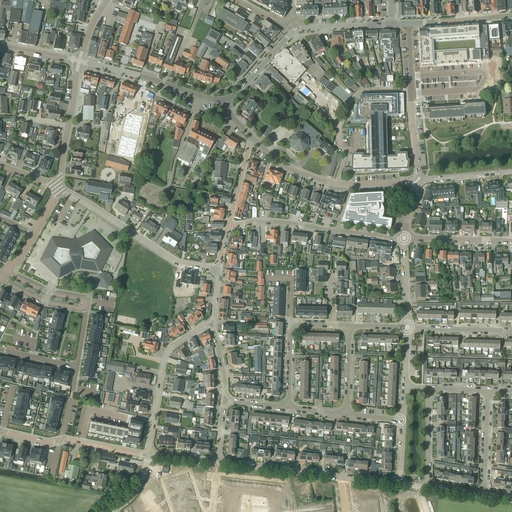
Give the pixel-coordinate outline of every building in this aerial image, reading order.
[(27,45),(28,39),(27,39),(28,34),(27,33),(33,3),(30,2),(21,0),(12,0),(11,10),(9,23),(22,25),(21,32),(20,32),(18,44),(22,45),(27,45)] [(132,6),(134,1),(132,0),(123,0),(122,3),(126,5),(125,7),(134,11),(136,7),(132,6)] [(178,0),(176,6),(174,10),(177,11),(179,12),(182,7),(186,9),(188,5),(187,5),(189,0),(181,0),(180,0),(178,0)] [(270,11),(283,19),(287,11),(287,2),(288,2),(287,0),(275,0),(276,1),(276,5),(271,2),(272,0),(252,0),(252,1),(257,4),(258,4),(262,6),(268,9),(268,7),(271,9),(270,11)] [(302,0),(303,0),(306,0),(310,0),(314,0),(315,3),(313,3),(313,17),(318,17),(318,16),(317,7),(321,7),(320,0),(302,0)] [(328,0),(320,0),(321,7),(322,7),(323,16),(331,15),(331,2),(330,1),(329,0),(328,0)] [(331,15),(337,15),(336,6),(335,0),(328,0),(329,0),(330,1),(331,2),(331,15)] [(335,0),(336,6),(337,15),(346,15),(346,1),(340,1),(339,0),(335,0)] [(358,0),(351,0),(351,3),(355,3),(355,5),(356,7),(353,7),(353,12),(354,12),(355,19),(361,19),(361,6),(360,6),(358,3),(358,0)] [(405,0),(404,4),(405,17),(415,16),(415,5),(414,5),(414,0),(405,0)] [(478,0),(479,2),(481,2),(482,13),(492,12),(491,1),(490,0),(478,0)] [(51,1),(49,7),(58,9),(60,11),(63,12),(65,9),(66,4),(51,1)] [(374,17),(378,17),(378,14),(374,14),(373,6),(378,6),(378,5),(380,5),(380,1),(366,1),(367,18),(374,18),(374,17)] [(455,15),(454,5),(459,5),(458,1),(451,1),(451,4),(447,4),(447,5),(445,6),(446,12),(447,11),(448,16),(455,15)] [(467,2),(463,3),(463,1),(461,2),(461,3),(462,12),(464,12),(464,14),(477,13),(476,2),(472,2),(472,1),(468,1),(468,2),(467,2)] [(0,10),(0,20),(1,21),(1,24),(4,24),(5,21),(4,21),(6,11),(10,12),(11,2),(10,2),(9,3),(1,2),(0,10)] [(28,33),(29,33),(38,35),(42,13),(37,12),(39,4),(36,4),(36,2),(35,2),(28,33)] [(313,17),(313,3),(304,3),(304,5),(302,5),(302,8),(300,8),(301,16),(303,16),(303,17),(313,17)] [(241,33),(246,26),(247,26),(248,25),(246,24),(222,9),(216,19),(220,21),(240,33),(242,34),(241,33)] [(137,14),(137,13),(129,11),(128,15),(127,15),(124,25),(118,44),(126,47),(134,22),(136,23),(139,14),(137,14)] [(124,25),(127,15),(118,12),(115,22),(124,25)] [(84,18),(72,16),(71,21),(70,24),(77,25),(78,23),(83,24),(83,23),(84,23),(84,20),(83,20),(84,18)] [(215,20),(207,17),(205,23),(212,26),(215,20)] [(276,37),(280,32),(264,22),(262,25),(268,30),(276,37)] [(165,29),(170,31),(171,30),(175,31),(177,26),(176,26),(169,24),(167,23),(165,29)] [(499,25),(488,25),(489,40),(500,39),(499,25)] [(75,27),(72,26),(72,28),(70,35),(71,36),(69,48),(77,50),(80,37),(75,36),(73,36),(75,27)] [(420,30),(419,31),(419,32),(420,34),(420,38),(420,40),(421,40),(421,42),(420,42),(421,57),(421,58),(422,65),(422,66),(423,66),(427,65),(433,65),(437,64),(437,66),(470,64),(470,63),(470,62),(481,62),(481,61),(489,60),(487,27),(479,27),(479,26),(471,26),(464,27),(457,27),(457,28),(443,29),(443,28),(427,29),(427,30),(423,30),(420,30)] [(101,39),(99,48),(97,57),(104,58),(106,48),(109,38),(110,38),(113,29),(105,27),(104,27),(103,33),(101,39)] [(210,29),(205,38),(216,44),(216,45),(222,35),(210,29)] [(261,33),(259,31),(257,30),(257,31),(252,36),(255,39),(266,48),(271,42),(261,33)] [(265,33),(264,34),(272,41),(276,37),(268,30),(265,33)] [(54,40),(55,32),(50,31),(49,32),(45,31),(42,44),(49,45),(50,39),(54,40)] [(382,31),(379,32),(380,50),(383,50),(384,63),(393,62),(393,49),(398,49),(397,39),(395,39),(395,31),(386,31),(386,32),(382,32),(382,31)] [(354,43),(362,42),(361,32),(352,33),(352,41),(353,41),(353,38),(354,43)] [(28,39),(27,45),(35,47),(38,35),(29,33),(28,39)] [(144,34),(144,33),(144,34),(142,38),(141,38),(141,39),(138,48),(137,47),(133,63),(132,63),(132,65),(142,68),(148,51),(151,42),(151,40),(152,36),(144,34)] [(352,33),(343,34),(344,42),(348,42),(348,43),(350,43),(350,42),(352,42),(352,41),(352,33)] [(332,48),(343,47),(342,34),(331,34),(332,48)] [(62,51),(64,41),(60,40),(61,37),(56,36),(53,49),(54,50),(54,51),(57,51),(58,50),(62,51)] [(163,68),(172,71),(174,67),(171,66),(182,39),(175,36),(163,68)] [(233,65),(234,64),(233,62),(231,61),(229,63),(219,56),(221,54),(213,49),(216,44),(205,38),(202,43),(198,51),(199,51),(196,56),(201,59),(207,48),(212,50),(208,57),(216,60),(214,62),(226,70),(229,65),(230,66),(234,69),(233,70),(240,76),(242,74),(243,74),(244,73),(244,72),(237,66),(236,67),(233,65)] [(319,38),(314,40),(320,52),(325,49),(327,53),(329,52),(328,49),(327,48),(326,49),(325,47),(324,47),(319,38)] [(352,41),(352,42),(352,44),(354,49),(357,55),(359,60),(366,58),(364,53),(363,53),(362,42),(354,43),(353,38),(353,41),(352,41)] [(91,57),(94,47),(95,43),(96,41),(96,40),(91,39),(87,57),(91,58),(91,57)] [(97,48),(99,48),(101,39),(99,39),(99,41),(96,41),(95,43),(94,47),(91,57),(95,58),(97,48)] [(320,52),(314,40),(308,43),(313,53),(311,54),(313,58),(316,57),(315,55),(320,52)] [(254,42),(251,45),(260,53),(263,50),(254,42)] [(348,42),(344,42),(348,51),(352,58),(357,56),(357,55),(354,49),(352,44),(352,42),(350,42),(350,43),(348,43),(348,42)] [(293,59),(305,70),(313,65),(299,44),(289,51),(291,54),(289,55),(293,59)] [(257,57),(260,53),(251,45),(248,49),(257,57)] [(116,49),(116,48),(112,47),(111,51),(110,51),(110,52),(107,51),(104,59),(111,61),(114,53),(113,53),(113,52),(115,53),(116,49)] [(244,56),(233,47),(229,53),(241,60),(249,66),(254,59),(247,53),(244,56)] [(194,61),(198,50),(191,48),(190,52),(184,50),(182,56),(187,58),(186,58),(194,61)] [(157,59),(160,50),(158,54),(152,52),(148,62),(154,64),(157,59)] [(157,59),(154,64),(161,67),(163,60),(165,56),(162,55),(162,53),(162,51),(160,50),(157,59)] [(277,65),(276,66),(282,72),(283,70),(286,73),(284,74),(291,80),(292,78),(294,80),(298,76),(297,75),(298,74),(299,75),(303,71),(300,69),(302,67),(287,54),(285,55),(283,53),(279,58),(280,59),(278,58),(274,63),(277,65)] [(9,65),(11,56),(3,55),(1,64),(3,64),(3,66),(4,67),(4,68),(0,67),(0,79),(7,81),(10,70),(10,65),(9,65)] [(117,62),(124,64),(126,57),(120,55),(117,62)] [(16,57),(14,68),(14,70),(17,71),(20,71),(23,72),(24,68),(26,59),(16,57)] [(201,81),(207,62),(203,60),(200,71),(198,70),(197,73),(194,72),(192,79),(201,81)] [(246,69),(248,67),(241,61),(237,66),(234,64),(233,65),(236,67),(237,66),(244,72),(244,71),(245,71),(246,70),(246,69)] [(39,69),(40,64),(29,62),(27,72),(32,73),(32,71),(39,72),(39,69)] [(220,78),(223,74),(219,71),(217,73),(217,74),(212,73),(212,76),(212,77),(205,75),(205,73),(206,74),(207,69),(209,63),(207,62),(201,81),(206,83),(209,84),(211,84),(212,81),(219,84),(220,78)] [(360,62),(355,64),(359,72),(364,69),(360,62)] [(188,74),(191,65),(187,64),(185,67),(175,63),(174,67),(172,71),(183,76),(185,73),(188,74)] [(45,85),(53,86),(53,84),(54,80),(55,80),(56,67),(51,66),(50,74),(53,74),(52,78),(51,78),(51,79),(46,79),(45,83),(45,85)] [(53,86),(52,88),(52,91),(57,92),(57,89),(58,89),(59,79),(60,79),(61,77),(62,68),(56,67),(55,80),(54,80),(53,84),(53,86)] [(293,89),(283,79),(270,68),(266,72),(270,76),(270,77),(272,79),(272,78),(279,84),(278,85),(281,87),(288,94),(293,89)] [(15,87),(18,74),(10,73),(7,85),(15,87)] [(82,82),(90,84),(92,75),(84,73),(82,82)] [(92,75),(90,84),(97,85),(99,77),(92,75)] [(265,94),(273,86),(262,76),(260,79),(260,80),(253,88),(256,91),(257,91),(258,89),(264,94),(265,94)] [(99,85),(102,86),(99,97),(102,98),(104,93),(106,87),(108,80),(102,77),(99,85)] [(318,82),(323,86),(327,81),(323,77),(318,82)] [(358,81),(359,83),(363,87),(367,84),(363,79),(362,77),(358,81)] [(349,89),(354,84),(349,79),(344,83),(349,89)] [(115,82),(108,80),(106,87),(112,89),(115,82)] [(330,83),(325,88),(330,93),(335,88),(330,83)] [(122,92),(120,98),(118,97),(116,101),(121,103),(125,94),(133,97),(136,90),(122,84),(119,91),(122,92)] [(338,86),(335,89),(343,98),(347,94),(338,86)] [(6,98),(11,98),(19,99),(19,97),(11,95),(0,93),(0,114),(6,114),(6,98)] [(294,98),(304,107),(309,102),(299,93),(294,98)] [(47,104),(46,105),(53,106),(54,102),(59,103),(60,96),(51,94),(49,101),(47,101),(47,104)] [(345,163),(345,167),(347,167),(352,167),(352,169),(354,169),(354,171),(372,170),(372,171),(387,171),(386,170),(407,170),(408,162),(408,161),(406,161),(406,154),(396,155),(396,158),(386,158),(385,124),(385,115),(404,115),(403,95),(394,95),(394,97),(360,98),(360,99),(357,99),(357,103),(357,104),(356,120),(370,121),(370,124),(370,130),(371,152),(371,156),(370,156),(370,157),(369,157),(369,158),(362,158),(362,155),(352,156),(352,162),(347,162),(347,163),(345,163)] [(504,114),(511,113),(511,95),(509,95),(509,100),(503,101),(504,114)] [(93,97),(83,97),(83,107),(81,107),(79,120),(92,121),(93,107),(93,97)] [(261,112),(263,109),(257,105),(257,106),(253,103),(255,100),(251,97),(242,112),(245,114),(244,117),(248,119),(255,108),(261,112)] [(29,109),(30,102),(31,98),(29,98),(28,99),(27,101),(27,103),(20,102),(18,111),(25,113),(26,108),(29,109)] [(292,98),(289,102),(297,109),(298,108),(299,109),(302,106),(301,105),(292,98)] [(41,103),(41,102),(38,102),(37,103),(30,102),(29,109),(29,111),(36,112),(37,108),(40,108),(41,103)] [(150,116),(148,123),(150,124),(150,126),(154,127),(155,125),(156,125),(157,119),(157,120),(158,117),(156,116),(158,112),(159,113),(163,105),(157,103),(153,110),(152,114),(153,114),(151,117),(150,116)] [(59,120),(60,112),(55,111),(54,110),(55,107),(53,106),(46,105),(45,111),(48,111),(48,116),(46,115),(45,119),(52,121),(53,119),(59,120)] [(168,108),(163,105),(159,113),(158,112),(156,116),(158,117),(160,114),(164,116),(168,108)] [(429,107),(424,107),(425,117),(425,119),(429,119),(429,122),(465,120),(465,118),(486,116),(485,105),(463,106),(463,108),(429,110),(429,107)] [(167,124),(169,125),(172,120),(176,112),(171,109),(167,117),(170,119),(167,124)] [(176,122),(174,125),(177,126),(178,122),(181,115),(176,112),(172,120),(176,122)] [(105,131),(103,141),(106,142),(111,115),(107,114),(106,114),(106,115),(105,119),(104,119),(103,122),(106,123),(105,127),(105,131)] [(318,120),(324,125),(329,120),(323,114),(318,120)] [(177,126),(174,125),(173,128),(174,128),(173,134),(175,134),(172,147),(178,149),(179,141),(183,132),(178,130),(181,124),(183,125),(186,118),(181,115),(178,122),(177,126)] [(0,129),(1,129),(1,123),(10,123),(14,123),(15,119),(8,119),(0,119),(0,129)] [(185,143),(177,160),(189,165),(196,149),(197,149),(197,147),(203,150),(202,151),(202,152),(201,154),(206,157),(214,141),(211,140),(203,135),(196,132),(198,123),(192,122),(191,130),(185,143)] [(295,135),(290,141),(291,149),(290,151),(294,155),(296,153),(297,154),(303,153),(308,148),(310,149),(315,149),(317,146),(315,144),(321,137),(305,123),(299,131),(297,133),(297,135),(295,135)] [(23,124),(21,134),(28,135),(27,138),(27,140),(30,140),(30,139),(32,133),(29,132),(30,125),(26,124),(23,124)] [(88,131),(89,128),(82,126),(81,132),(77,131),(76,138),(88,140),(89,132),(88,131)] [(135,127),(126,126),(124,134),(133,136),(135,127)] [(273,129),(270,126),(262,135),(265,138),(273,129)] [(143,129),(135,127),(133,136),(141,138),(143,129)] [(43,135),(43,138),(45,138),(55,140),(56,134),(52,133),(53,130),(53,129),(47,128),(47,129),(46,132),(45,136),(43,135)] [(133,136),(124,134),(122,143),(130,145),(133,136)] [(141,138),(133,136),(131,145),(139,147),(141,138)] [(228,139),(223,136),(219,144),(217,148),(221,150),(225,144),(234,150),(236,151),(238,150),(239,149),(238,147),(237,146),(238,143),(229,137),(228,139)] [(54,147),(55,140),(45,138),(45,141),(47,142),(46,145),(42,145),(42,148),(49,149),(50,146),(54,147)] [(319,140),(315,144),(317,146),(319,147),(318,148),(329,158),(335,152),(323,142),(322,143),(319,140)] [(7,159),(11,161),(11,160),(13,154),(15,150),(11,148),(12,146),(9,145),(7,144),(6,144),(4,150),(7,152),(5,158),(7,158),(7,159)] [(72,154),(73,154),(73,156),(72,156),(72,157),(82,158),(83,152),(86,152),(86,149),(80,148),(80,151),(74,150),(74,152),(73,151),(72,154)] [(19,156),(22,157),(24,151),(20,149),(19,151),(15,150),(13,154),(11,160),(11,161),(15,162),(15,161),(17,162),(19,156)] [(23,166),(27,167),(32,155),(26,153),(27,152),(24,151),(22,157),(24,158),(22,164),(24,164),(23,166)] [(49,166),(50,162),(45,159),(46,156),(48,156),(49,153),(45,151),(42,159),(43,159),(39,169),(41,170),(40,171),(45,173),(45,172),(46,172),(48,168),(49,168),(49,166)] [(42,157),(38,156),(38,155),(33,153),(32,155),(27,167),(31,169),(32,167),(34,168),(35,164),(36,164),(39,165),(42,157)] [(331,164),(327,176),(331,178),(335,166),(336,166),(340,155),(335,153),(331,164)] [(108,156),(105,166),(117,169),(127,172),(129,164),(124,161),(120,159),(108,156)] [(71,162),(71,163),(81,165),(82,161),(81,161),(81,158),(82,158),(72,157),(72,160),(71,159),(71,162)] [(215,159),(214,168),(215,168),(214,179),(217,179),(216,186),(220,186),(223,187),(224,187),(224,185),(225,185),(225,186),(224,190),(229,191),(230,187),(232,183),(224,181),(225,169),(226,169),(227,163),(221,163),(221,160),(220,159),(215,159)] [(250,174),(256,176),(255,177),(257,177),(261,178),(263,173),(258,172),(258,173),(255,172),(257,164),(255,163),(256,162),(253,161),(252,162),(251,162),(248,171),(251,171),(250,174)] [(80,169),(71,168),(71,169),(70,172),(71,172),(70,174),(79,176),(82,176),(82,173),(80,173),(80,169)] [(279,185),(282,175),(278,174),(277,173),(275,172),(274,172),(273,172),(267,170),(264,181),(274,185),(275,184),(279,185)] [(120,175),(119,181),(119,182),(119,183),(130,185),(131,177),(120,175)] [(112,204),(114,193),(111,193),(112,186),(91,182),(91,183),(88,183),(85,183),(83,190),(87,190),(87,192),(90,192),(90,193),(100,195),(99,199),(101,199),(101,200),(109,202),(109,204),(112,204)] [(488,187),(483,187),(483,193),(493,193),(493,194),(500,193),(500,191),(503,190),(503,188),(500,189),(499,182),(488,183),(488,187)] [(9,183),(5,191),(11,194),(15,187),(9,183)] [(248,186),(248,185),(243,184),(240,192),(250,195),(252,187),(248,186)] [(282,193),(288,195),(288,196),(291,187),(285,184),(283,190),(280,189),(278,194),(281,195),(282,193)] [(478,193),(477,184),(466,185),(467,196),(477,195),(477,194),(477,193),(478,193)] [(133,195),(135,187),(125,185),(123,193),(133,195)] [(15,187),(11,194),(14,196),(13,199),(16,201),(21,190),(15,187)] [(294,200),(298,190),(291,188),(292,187),(291,187),(288,196),(292,197),(291,199),(294,200)] [(307,201),(310,193),(303,190),(300,199),(305,200),(304,203),(308,204),(309,201),(307,201)] [(240,192),(239,197),(249,200),(252,200),(252,198),(247,196),(248,194),(240,192)] [(27,207),(33,197),(27,194),(27,193),(22,202),(24,203),(23,205),(27,207)] [(322,198),(320,203),(329,207),(330,204),(329,203),(332,195),(327,193),(325,197),(322,196),(322,198)] [(313,194),(310,203),(315,204),(314,207),(316,208),(314,214),(318,215),(320,210),(318,209),(319,205),(317,204),(320,196),(313,194)] [(350,195),(341,222),(390,230),(391,220),(381,218),(382,217),(383,215),(383,213),(383,210),(383,208),(382,207),(381,205),(381,204),(383,204),(382,194),(350,195)] [(330,204),(335,205),(338,197),(332,195),(329,203),(330,204)] [(229,204),(231,198),(222,196),(221,203),(223,204),(223,203),(229,204)] [(338,197),(335,205),(340,207),(344,198),(338,196),(338,197)] [(33,197),(27,207),(33,211),(39,200),(33,197)] [(217,207),(218,198),(210,197),(210,201),(204,200),(203,206),(209,206),(217,207)] [(239,197),(237,203),(245,205),(246,202),(248,202),(249,200),(239,197)] [(133,210),(137,203),(133,201),(129,207),(120,201),(115,209),(120,212),(120,213),(124,216),(130,208),(133,210)] [(281,214),(282,206),(271,204),(269,212),(281,214)] [(224,216),(225,210),(215,209),(214,210),(213,210),(213,209),(206,207),(205,212),(214,214),(224,216)] [(144,220),(150,211),(147,209),(144,213),(141,211),(138,214),(136,213),(131,220),(137,224),(141,218),(144,220)] [(422,230),(427,216),(429,216),(430,215),(431,212),(422,209),(420,216),(418,215),(415,225),(419,226),(418,228),(422,230)] [(495,209),(495,210),(502,210),(502,221),(500,221),(497,221),(496,233),(504,233),(504,225),(507,225),(507,209),(504,209),(496,209),(495,209)] [(165,220),(159,228),(163,230),(165,227),(168,222),(169,222),(171,218),(172,216),(167,215),(167,216),(165,219),(165,220)] [(436,218),(430,218),(429,218),(427,225),(430,225),(430,232),(432,232),(432,233),(436,233),(436,218)] [(486,233),(486,222),(482,222),(482,220),(480,220),(480,218),(477,218),(477,225),(480,225),(480,233),(486,233)] [(490,222),(486,222),(486,233),(492,233),(492,225),(495,225),(495,218),(492,218),(492,220),(490,220),(490,222)] [(154,234),(159,228),(148,220),(143,228),(146,230),(146,229),(154,234)] [(174,225),(169,222),(168,222),(165,227),(170,231),(174,225)] [(10,228),(5,237),(14,242),(18,235),(14,233),(16,230),(10,228)] [(166,234),(162,241),(167,244),(167,243),(174,247),(179,240),(181,237),(172,231),(170,234),(169,237),(166,234)] [(276,245),(277,237),(276,237),(277,232),(271,231),(270,235),(266,234),(265,240),(270,240),(274,241),(273,245),(276,245)] [(101,269),(109,253),(108,247),(97,236),(95,234),(93,233),(90,233),(88,234),(76,241),(70,241),(57,239),(55,239),(52,240),(50,242),(49,244),(42,258),(41,263),(54,274),(56,276),(59,277),(61,276),(63,275),(75,269),(80,267),(97,271),(98,271),(100,274),(96,285),(108,289),(112,276),(101,273),(100,270),(101,269)] [(255,248),(257,238),(253,238),(254,234),(248,233),(247,245),(252,246),(252,247),(255,248)] [(298,246),(299,242),(300,235),(292,233),(291,241),(297,242),(296,245),(295,253),(297,253),(298,246)] [(306,243),(307,236),(300,235),(299,242),(306,243)] [(11,248),(14,242),(5,237),(3,236),(2,239),(4,240),(2,243),(11,248)] [(323,254),(324,248),(325,247),(320,246),(321,238),(314,237),(313,245),(317,246),(316,252),(320,252),(320,255),(323,256),(323,254)] [(344,248),(345,239),(333,237),(332,246),(338,247),(338,248),(341,249),(341,248),(344,248)] [(229,248),(229,250),(231,250),(236,251),(236,249),(237,244),(241,245),(242,238),(237,238),(232,238),(231,243),(230,243),(229,248)] [(0,250),(8,254),(11,248),(2,243),(0,248),(0,250)] [(208,245),(208,248),(206,248),(205,252),(208,252),(207,253),(209,253),(209,254),(214,255),(214,254),(216,254),(216,252),(217,245),(208,245)] [(414,260),(411,261),(412,267),(415,266),(415,265),(417,265),(417,263),(422,261),(423,261),(423,255),(422,255),(423,250),(422,250),(420,249),(420,250),(417,249),(416,254),(415,253),(414,260)] [(5,261),(8,254),(0,250),(0,261),(1,259),(5,261)] [(228,255),(227,260),(238,261),(239,261),(239,255),(245,255),(246,252),(231,250),(231,255),(228,255)] [(502,273),(502,275),(503,275),(503,273),(503,265),(502,255),(495,255),(495,267),(500,267),(500,269),(502,269),(502,273)] [(227,260),(226,265),(230,265),(229,268),(233,269),(237,269),(238,261),(227,260)] [(312,270),(312,277),(314,277),(313,283),(325,283),(325,276),(325,271),(327,271),(327,263),(318,263),(318,270),(312,270)] [(336,264),(335,271),(337,271),(337,277),(344,278),(343,281),(347,281),(347,272),(345,272),(345,264),(336,264)] [(381,281),(392,281),(392,278),(394,278),(393,269),(385,269),(385,276),(381,276),(381,280),(377,280),(377,279),(370,280),(371,282),(377,281),(377,282),(381,282),(381,281)] [(176,281),(175,288),(179,288),(180,284),(187,285),(188,274),(182,273),(180,282),(176,281)] [(188,274),(187,285),(193,286),(195,275),(188,274)] [(200,281),(199,286),(202,286),(202,289),(209,291),(210,286),(209,286),(210,283),(204,282),(205,279),(200,278),(200,281)] [(392,283),(392,281),(381,281),(381,282),(382,287),(386,287),(386,293),(395,292),(394,283),(392,283)] [(233,285),(228,285),(228,288),(223,287),(222,295),(230,295),(231,289),(233,289),(233,285)] [(504,301),(504,291),(493,292),(493,296),(494,296),(494,301),(504,301)] [(0,304),(4,307),(8,299),(6,297),(7,295),(1,292),(0,294),(0,304)] [(18,301),(18,300),(13,297),(11,300),(8,299),(4,307),(5,307),(5,305),(14,310),(16,305),(18,307),(20,302),(18,301)] [(195,298),(195,302),(195,307),(195,306),(203,303),(203,302),(203,299),(195,298)] [(24,315),(29,305),(29,304),(24,302),(22,307),(19,306),(17,311),(24,315)] [(29,318),(34,307),(29,305),(24,315),(25,315),(25,313),(30,316),(29,318)] [(34,307),(29,318),(36,321),(38,322),(39,319),(40,317),(37,315),(39,310),(34,307)] [(196,308),(191,312),(193,315),(198,321),(203,317),(201,315),(204,313),(201,309),(200,309),(197,310),(196,308)] [(54,314),(53,319),(62,321),(64,316),(61,315),(62,314),(57,313),(57,314),(54,314)] [(106,315),(103,314),(100,314),(99,317),(93,316),(92,321),(104,323),(105,318),(106,315)] [(193,325),(198,321),(193,315),(186,320),(189,324),(191,322),(193,325)] [(183,328),(186,327),(183,323),(180,324),(179,322),(176,324),(178,326),(175,328),(180,334),(185,331),(183,328)] [(60,332),(61,326),(52,324),(50,329),(48,329),(60,332)] [(234,333),(234,325),(228,325),(223,325),(223,331),(230,331),(230,333),(234,333)] [(132,332),(133,330),(122,327),(121,332),(136,336),(136,334),(132,332)] [(174,338),(180,334),(175,328),(167,333),(170,337),(173,335),(174,338)] [(59,337),(60,332),(48,329),(47,334),(59,337)] [(283,333),(282,333),(282,330),(274,330),(274,336),(261,335),(261,338),(267,338),(274,339),(274,336),(282,337),(282,336),(283,337),(283,333)] [(208,333),(204,335),(209,349),(207,349),(207,350),(209,354),(210,353),(213,352),(212,348),(211,348),(209,345),(210,345),(209,341),(211,340),(208,333)] [(59,337),(47,334),(49,335),(48,340),(57,342),(58,337),(59,337)] [(204,343),(207,349),(209,349),(204,335),(199,337),(202,344),(204,343)] [(192,351),(199,347),(194,338),(187,342),(192,351)] [(150,350),(152,343),(144,342),(143,349),(150,350)] [(54,353),(56,348),(45,345),(44,350),(48,351),(47,353),(52,354),(52,352),(54,353)] [(260,356),(261,356),(261,353),(260,346),(260,345),(247,347),(248,350),(254,349),(254,374),(261,374),(260,356)] [(184,360),(189,358),(184,350),(177,354),(180,358),(182,357),(184,360)] [(207,350),(203,351),(207,359),(214,358),(213,352),(210,353),(209,354),(207,350)] [(199,356),(202,361),(206,359),(207,359),(203,351),(197,353),(198,354),(198,355),(199,355),(199,356)] [(196,357),(192,359),(194,364),(195,364),(200,362),(202,361),(199,356),(196,357)] [(7,372),(10,360),(5,358),(2,371),(3,368),(7,369),(7,371),(7,372)] [(197,368),(215,364),(214,359),(207,361),(208,364),(201,365),(200,362),(195,364),(195,366),(197,366),(197,368)] [(308,362),(308,359),(304,359),(304,362),(300,362),(300,368),(308,369),(308,362)] [(15,361),(10,360),(7,372),(12,373),(15,361)] [(111,393),(114,373),(122,374),(123,371),(133,373),(134,366),(124,365),(124,364),(107,361),(106,371),(102,391),(111,393)] [(176,365),(175,374),(185,376),(185,374),(187,375),(188,370),(186,370),(186,367),(193,369),(193,367),(182,362),(182,366),(176,365)] [(22,375),(25,364),(20,363),(18,369),(15,368),(13,376),(16,376),(17,372),(23,374),(22,375)] [(216,369),(215,364),(197,368),(193,369),(194,375),(200,374),(199,369),(209,368),(209,370),(216,369)] [(451,368),(450,378),(457,378),(457,373),(459,374),(459,370),(459,366),(456,365),(456,368),(451,368)] [(33,378),(35,367),(30,366),(27,377),(33,378)] [(38,379),(41,367),(41,368),(35,367),(33,378),(38,379)] [(43,380),(46,368),(41,367),(38,379),(43,380)] [(49,381),(52,370),(46,368),(43,380),(44,380),(44,379),(49,381)] [(52,376),(51,382),(54,383),(60,384),(60,385),(63,372),(57,370),(55,377),(52,376)] [(69,374),(63,372),(60,385),(69,387),(70,381),(67,380),(69,374)] [(94,379),(95,374),(83,372),(82,377),(88,378),(88,381),(94,382),(94,379)] [(212,372),(202,373),(203,383),(205,382),(214,382),(214,375),(213,375),(212,372)] [(148,386),(150,376),(137,374),(135,383),(148,386)] [(240,393),(241,385),(242,383),(238,383),(239,380),(232,379),(232,384),(232,385),(232,388),(235,389),(234,392),(240,393)] [(182,393),(184,381),(175,380),(174,387),(173,387),(172,391),(182,393)] [(19,391),(18,397),(28,399),(30,399),(32,394),(32,391),(26,389),(26,392),(19,391)] [(149,395),(148,395),(148,393),(136,391),(135,398),(133,397),(133,401),(139,402),(139,401),(139,399),(147,400),(147,399),(148,399),(149,395)] [(50,398),(48,404),(49,404),(61,407),(62,401),(59,400),(59,397),(51,395),(50,398)] [(18,397),(17,402),(26,404),(29,404),(30,405),(31,400),(28,399),(18,397)] [(179,409),(181,400),(171,398),(169,406),(179,409)] [(17,402),(16,407),(27,410),(29,404),(26,404),(17,402)] [(179,411),(183,411),(192,413),(193,403),(188,402),(187,410),(179,409),(179,411)] [(49,404),(48,409),(59,412),(61,407),(49,404)] [(139,405),(138,414),(142,414),(142,413),(146,413),(147,406),(139,405)] [(16,407),(14,412),(26,415),(27,410),(16,407)] [(240,412),(236,412),(236,410),(231,410),(230,414),(231,415),(231,418),(239,419),(244,419),(247,419),(248,413),(245,413),(244,417),(239,416),(240,412)] [(13,417),(13,418),(23,420),(25,421),(26,415),(14,412),(13,417)] [(164,422),(176,424),(179,424),(180,416),(166,414),(164,422)] [(13,418),(11,423),(21,426),(23,420),(13,418)] [(43,425),(56,428),(57,422),(47,420),(45,419),(44,425),(43,425)] [(195,425),(194,427),(201,428),(207,429),(207,426),(211,426),(212,420),(203,419),(203,425),(195,425)] [(90,423),(87,434),(88,435),(88,434),(91,434),(90,435),(95,436),(95,435),(97,435),(97,436),(102,437),(102,436),(104,437),(104,438),(109,439),(109,438),(111,438),(111,439),(115,440),(116,439),(118,440),(118,441),(123,442),(123,439),(127,440),(126,442),(138,445),(139,444),(138,444),(138,441),(139,442),(140,437),(139,437),(139,435),(140,435),(141,430),(140,430),(141,428),(142,428),(143,424),(131,421),(129,431),(90,423)] [(43,425),(42,431),(54,434),(56,428),(43,425)] [(393,430),(390,429),(390,426),(383,426),(383,432),(385,432),(385,436),(393,436),(393,435),(394,435),(394,432),(393,432),(393,430)] [(199,452),(199,451),(202,451),(204,434),(203,438),(200,437),(200,440),(197,440),(197,434),(195,434),(194,441),(196,441),(195,450),(196,451),(196,452),(199,452)] [(209,448),(209,444),(206,443),(206,440),(206,438),(206,434),(204,434),(202,451),(204,452),(204,453),(208,453),(209,452),(210,448),(209,448)] [(163,446),(163,445),(173,446),(174,438),(159,437),(159,444),(159,446),(163,446)] [(6,446),(4,457),(10,458),(9,461),(12,461),(14,455),(11,455),(13,447),(6,446)] [(23,463),(27,449),(20,447),(18,455),(15,454),(13,462),(17,463),(17,461),(23,463)] [(235,449),(228,448),(227,454),(235,455),(235,452),(236,452),(239,452),(239,453),(241,453),(240,456),(244,457),(244,450),(235,449)] [(35,465),(38,451),(32,450),(30,457),(27,456),(26,462),(35,465)] [(46,461),(43,460),(45,452),(38,451),(35,465),(44,467),(46,461)] [(393,459),(393,456),(392,456),(392,453),(390,453),(384,453),(384,451),(376,451),(376,454),(380,454),(380,455),(381,455),(381,459),(383,460),(391,460),(391,459),(393,459)] [(63,453),(59,471),(64,472),(67,454),(63,453)] [(100,456),(99,460),(109,462),(109,464),(114,465),(116,457),(116,456),(100,453),(100,456)] [(464,466),(470,467),(470,464),(474,464),(474,458),(467,458),(464,458),(464,466)] [(133,475),(135,466),(124,464),(122,472),(133,475)] [(76,481),(78,468),(68,466),(68,470),(66,469),(66,470),(65,473),(65,474),(67,475),(66,479),(76,481)] [(474,485),(475,478),(471,477),(472,471),(475,472),(476,469),(470,468),(469,471),(468,477),(467,484),(474,485)] [(106,483),(91,480),(91,483),(98,484),(97,487),(104,489),(106,483)] [(218,499),(218,504),(228,505),(228,500),(232,500),(233,497),(227,496),(226,500),(218,499)] [(138,503),(134,506),(139,511),(142,511),(144,510),(142,507),(144,505),(141,502),(139,503),(138,503)]
